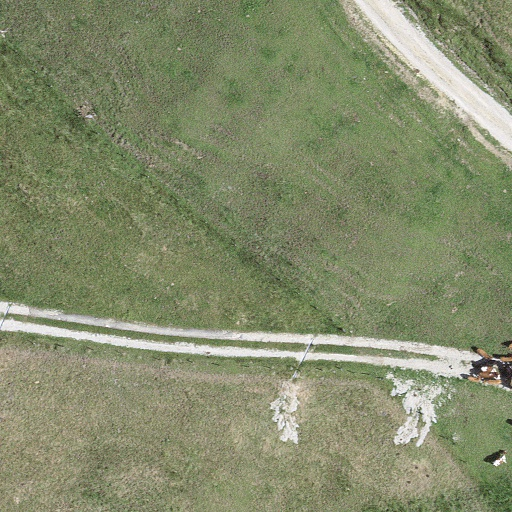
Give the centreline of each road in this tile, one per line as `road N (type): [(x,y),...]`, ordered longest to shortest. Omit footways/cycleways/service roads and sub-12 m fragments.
road 1 (track): [(511,378),(0,314)]
road 2 (track): [(373,0),(455,94),(511,144)]
